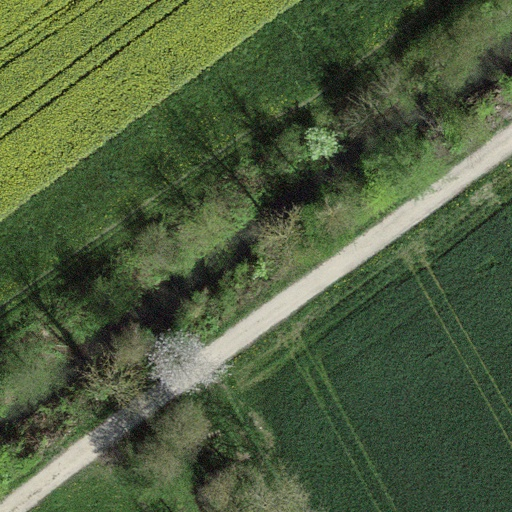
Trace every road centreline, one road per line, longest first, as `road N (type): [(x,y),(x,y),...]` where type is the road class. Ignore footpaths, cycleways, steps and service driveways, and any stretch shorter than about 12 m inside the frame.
road 1 (track): [(16,511),(511,139)]
road 2 (track): [(457,0),(0,336)]
